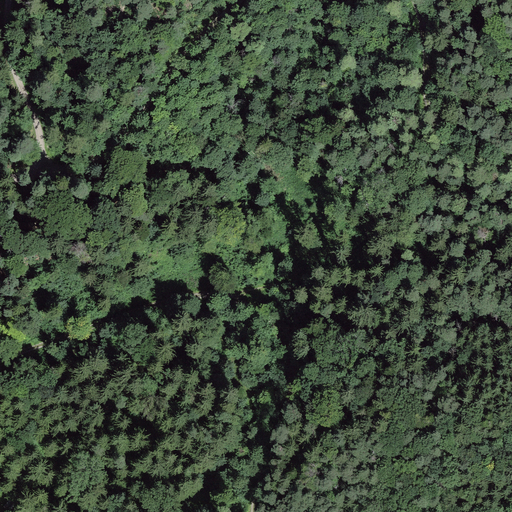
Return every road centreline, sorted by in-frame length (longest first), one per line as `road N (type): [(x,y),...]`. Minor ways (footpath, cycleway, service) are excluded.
road 1 (track): [(0,360),(204,295),(231,296),(276,326),(293,387),(251,511)]
road 2 (track): [(239,0),(201,32),(106,159),(43,172),(0,170)]
road 3 (track): [(511,160),(456,137),(430,111),(422,13),(413,0)]
road 4 (track): [(6,0),(43,172)]
